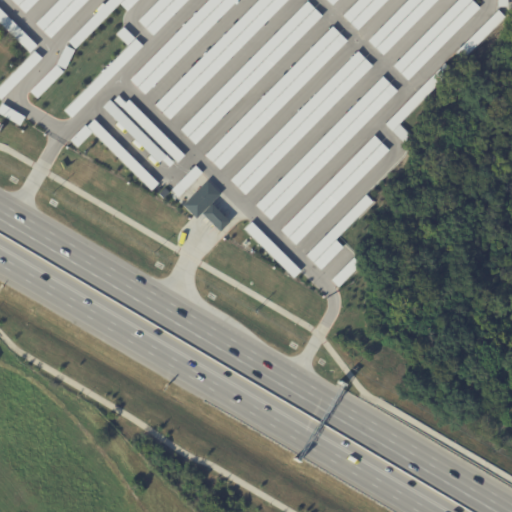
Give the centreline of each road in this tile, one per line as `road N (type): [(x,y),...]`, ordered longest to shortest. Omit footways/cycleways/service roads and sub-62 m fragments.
road 1 (trunk): [(510,511),(0,210)]
road 2 (trunk): [(4,259),(308,438)]
road 3 (trunk): [(308,438),(433,511)]
